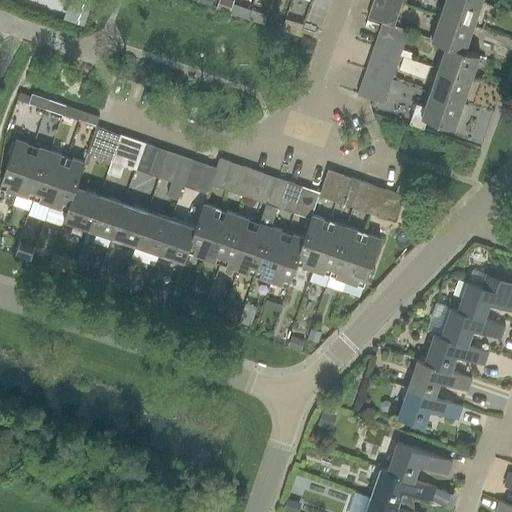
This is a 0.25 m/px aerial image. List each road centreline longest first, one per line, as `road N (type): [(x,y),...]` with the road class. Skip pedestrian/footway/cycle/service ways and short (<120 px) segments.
road 1 (residential): [(0,298),(292,400)]
road 2 (unclassified): [(292,400),(469,219)]
road 3 (residential): [(109,108),(233,148),(301,125)]
road 4 (residential): [(301,125),(345,0)]
